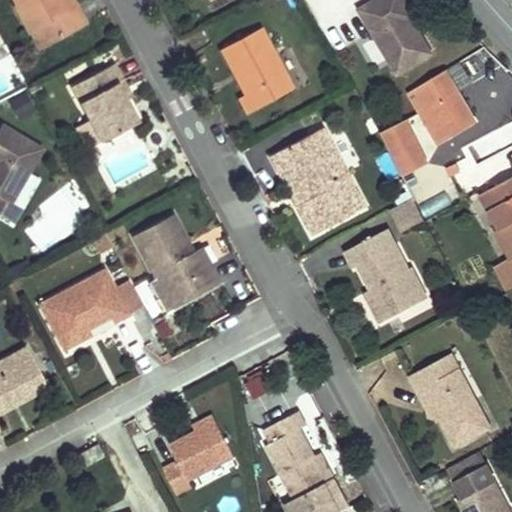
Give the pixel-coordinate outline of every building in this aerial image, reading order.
[(0,0),(9,15),(24,7),(32,23),(57,10),(52,0),(42,0),(41,0),(0,0)] [(399,0),(346,0),(382,65),(418,45),(404,19),(398,22),(394,14),(399,11),(404,8),(399,0)] [(24,7),(9,15),(17,31),(32,23),(24,7)] [(270,63),(240,9),(202,30),(223,69),(218,72),(226,87),(270,63)] [(404,19),(399,11),(394,14),(398,22),(404,19)] [(47,68),(77,126),(115,106),(103,83),(95,66),(100,63),(91,45),(47,68)] [(95,66),(103,83),(109,80),(100,63),(95,66)] [(463,110),(442,77),(417,91),(438,125),(463,110)] [(14,118),(32,112),(26,92),(7,98),(14,118)] [(337,195),(296,117),(251,141),(261,160),(268,156),(280,179),(285,188),(278,192),(292,218),(337,195)] [(511,125),(466,143),(473,162),(511,146),(511,125)] [(12,203),(42,149),(0,126),(0,214),(18,224),(26,210),(12,203)] [(502,161),(511,179),(511,162),(509,157),(502,161)] [(481,260),(491,279),(511,267),(511,247),(509,243),(511,241),(511,179),(502,161),(465,183),(483,215),(477,219),(496,253),(481,260)] [(273,183),(278,192),(285,188),(280,179),(273,183)] [(376,212),(397,201),(388,183),(367,195),(376,212)] [(135,260),(153,293),(199,269),(179,231),(169,236),(163,223),(166,221),(154,198),(114,218),(135,260)] [(400,233),(423,222),(412,198),(389,209),(400,233)] [(388,257),(382,260),(361,218),(325,237),(333,251),(337,249),(355,283),(349,287),(360,309),(391,293),(384,279),(396,272),(388,257)] [(74,314),(95,303),(98,310),(114,301),(100,275),(86,249),(23,283),(47,328),(74,314)] [(148,296),(153,293),(135,260),(130,263),(148,296)] [(100,275),(114,301),(126,295),(112,268),(100,275)] [(384,279),(391,293),(404,286),(396,272),(384,279)] [(446,298),(434,303),(445,324),(456,318),(446,298)] [(131,321),(144,344),(159,336),(146,313),(131,321)] [(74,314),(47,328),(51,336),(78,321),(74,314)] [(0,383),(23,371),(2,331),(0,332),(0,383)] [(425,342),(419,345),(429,364),(435,360),(425,342)] [(465,417),(435,360),(429,364),(419,345),(386,362),(395,379),(402,375),(416,402),(433,434),(465,417)] [(409,406),(416,402),(402,375),(395,379),(409,406)] [(298,440),(282,411),(287,408),(280,396),(246,415),(252,427),(248,429),(277,481),(310,463),(298,440)] [(180,420),(202,409),(197,399),(175,410),(180,420)] [(180,420),(154,433),(164,452),(153,457),(165,479),(179,472),(175,463),(218,441),(202,409),(180,420)] [(511,430),(511,427),(506,416),(486,427),(494,441),(501,436),(511,430)] [(511,435),(511,430),(501,436),(503,440),(511,435)] [(298,440),(310,463),(315,460),(303,437),(298,440)] [(223,450),(218,441),(175,463),(179,472),(223,450)] [(86,465),(103,455),(97,444),(80,454),(86,465)] [(502,511),(470,453),(446,466),(455,482),(445,487),(458,511),(502,511)] [(116,511),(116,510),(120,508),(112,490),(82,505),(85,511),(116,511)]
